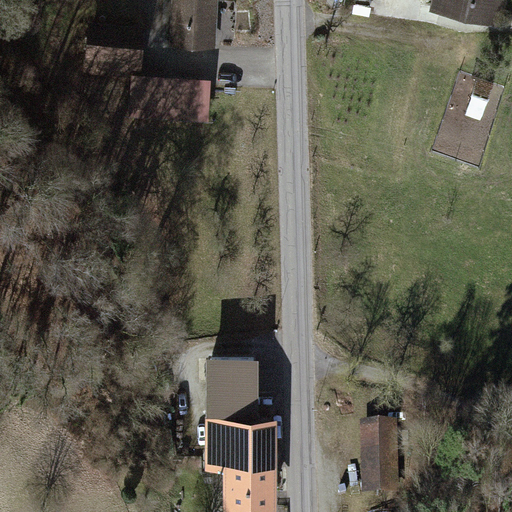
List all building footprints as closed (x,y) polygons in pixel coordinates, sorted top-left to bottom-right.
[(174,0),(173,45),(216,47),(218,0),(174,0)] [(435,0),(433,11),(504,27),(510,0),(435,0)] [(149,26),(91,22),(87,77),(134,80),(131,115),(214,121),(217,79),(146,74),(149,26)] [(263,355),(208,356),(210,470),(226,469),(227,511),(279,511),(278,416),(264,416),(263,355)] [(405,424),(363,425),(365,496),(407,495),(405,424)]
